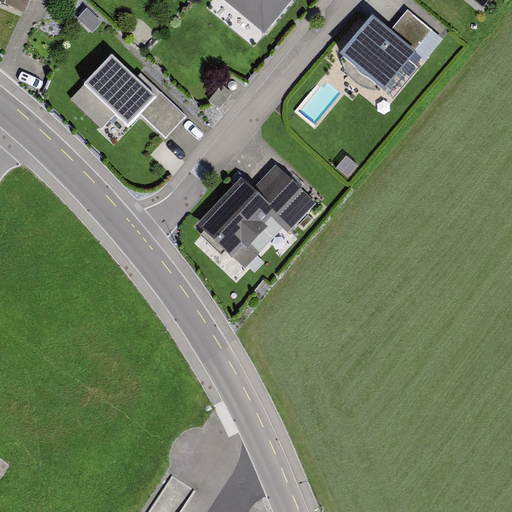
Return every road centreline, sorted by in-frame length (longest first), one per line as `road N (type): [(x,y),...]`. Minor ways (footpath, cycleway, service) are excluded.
road 1 (residential): [(139,246),(350,0)]
road 2 (tertiary): [(291,511),(223,366),(139,246)]
road 3 (tertiary): [(139,246),(26,129)]
